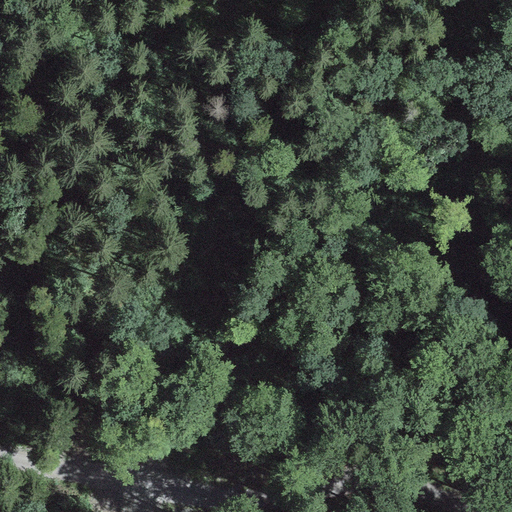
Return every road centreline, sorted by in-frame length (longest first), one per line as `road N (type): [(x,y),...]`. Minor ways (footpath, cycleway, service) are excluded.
road 1 (track): [(134,478),(483,502),(507,511)]
road 2 (track): [(0,449),(134,478),(160,511)]
